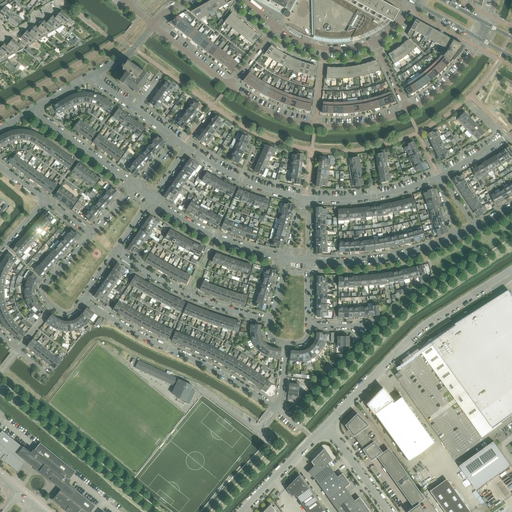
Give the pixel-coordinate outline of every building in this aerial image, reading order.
[(218,9),(213,0),(211,0),(212,0),(211,0),(208,2),(214,11),(218,9)] [(223,6),(219,0),(213,0),(218,9),(223,6)] [(236,2),(233,0),(225,0),(227,3),(227,4),(230,9),(236,2)] [(258,0),(280,12),(286,0),(258,0)] [(289,12),(295,0),(286,0),(280,12),(283,14),(284,15),(284,16),(285,17),(286,17),(287,17),(288,17),(289,16),(289,15),(290,14),(289,13),(289,12)] [(399,10),(379,0),(312,0),(313,5),(335,17),(339,10),(361,22),(365,16),(363,15),(367,8),(380,15),(387,19),(392,22),(399,10)] [(214,11),(208,2),(207,3),(204,4),(209,14),(214,11)] [(209,14),(204,4),(204,5),(203,5),(200,7),(205,16),(209,14)] [(0,9),(0,15),(3,18),(9,11),(10,9),(6,5),(2,9),(1,8),(0,9)] [(335,17),(313,5),(313,14),(326,21),(333,25),(337,18),(335,17)] [(205,16),(200,7),(197,8),(191,12),(200,19),(205,16)] [(387,19),(380,15),(367,8),(363,15),(365,16),(371,19),(381,25),(383,23),(387,19)] [(3,18),(7,21),(14,12),(10,9),(9,11),(3,18)] [(353,37),(360,24),(361,22),(339,10),(335,17),(337,18),(333,25),(340,29),(334,39),(335,39),(341,39),(346,39),(352,38),(353,37)] [(58,17),(56,19),(64,25),(73,20),(61,11),(57,16),(58,17)] [(7,21),(11,24),(17,17),(18,15),(14,12),(7,21)] [(182,19),(184,17),(185,15),(183,13),(173,18),(175,19),(169,22),(175,27),(182,19)] [(228,25),(235,16),(233,15),(234,15),(231,13),(224,22),(228,25)] [(326,21),(313,14),(313,23),(322,28),(326,21)] [(50,22),(48,24),(55,30),(64,25),(56,19),(53,16),(49,21),(50,22)] [(232,29),(240,20),(239,19),(238,18),(235,16),(228,25),(232,29)] [(366,29),(368,26),(371,19),(365,16),(361,22),(360,24),(353,37),(357,36),(362,35),(364,34),(364,33),(366,29)] [(21,21),(17,17),(11,24),(15,28),(21,21)] [(179,30),(188,20),(184,17),(182,19),(175,27),(179,30)] [(381,25),(371,19),(368,26),(374,29),(379,26),(381,25)] [(411,39),(415,32),(420,22),(415,19),(414,22),(407,34),(411,39)] [(183,34),(190,25),(192,23),(188,20),(179,30),(183,34)] [(236,32),(244,23),(243,22),(243,23),(242,22),(242,21),(240,20),(232,29),(236,32)] [(41,27),(39,29),(47,35),(55,30),(48,24),(44,21),(40,26),(41,27)] [(325,39),(333,25),(326,21),(322,28),(317,37),(319,37),(324,38),(325,39)] [(419,34),(424,24),(420,22),(415,32),(419,34)] [(240,35),(248,26),(247,26),(246,25),(244,23),(236,32),(240,35)] [(317,37),(322,28),(313,23),(313,36),(317,37)] [(424,36),(429,27),(424,24),(419,34),(424,36)] [(187,37),(194,28),(190,25),(183,34),(187,37)] [(334,39),(340,29),(333,25),(325,39),(330,39),(334,39)] [(32,32),(31,34),(38,40),(47,35),(39,29),(35,26),(32,31),(32,32)] [(245,38),(252,29),(251,29),(250,28),(248,26),(240,35),(245,38)] [(428,39),(433,29),(429,27),(424,36),(428,39)] [(191,40),(198,31),(194,28),(187,37),(191,40)] [(249,41),(256,33),(255,32),(254,31),(252,29),(245,38),(249,41)] [(433,41),(438,32),(433,29),(428,39),(433,41)] [(29,45),(38,40),(31,34),(27,31),(23,36),(24,37),(22,39),(29,45)] [(195,43),(202,35),(198,31),(191,40),(195,43)] [(437,44),(442,34),(438,32),(433,41),(437,44)] [(253,45),(260,36),(259,35),(259,36),(258,35),(258,34),(256,33),(249,41),(253,45)] [(442,46),(445,40),(447,37),(444,35),(442,34),(437,44),(441,46),(442,46)] [(199,46),(206,38),(202,35),(195,43),(199,46)] [(442,56),(451,40),(451,39),(447,37),(445,40),(442,46),(441,46),(438,52),(441,55),(442,56)] [(203,50),(210,41),(206,38),(199,46),(203,50)] [(10,45),(8,47),(15,53),(24,48),(13,39),(9,44),(10,45)] [(416,48),(408,39),(407,40),(406,41),(404,43),(411,51),(416,48)] [(460,52),(459,51),(460,49),(462,50),(464,46),(459,43),(452,40),(452,41),(451,40),(442,56),(450,62),(455,56),(456,57),(460,52)] [(207,53),(214,44),(210,41),(203,50),(207,53)] [(411,51),(404,43),(403,43),(404,43),(402,44),(400,46),(407,55),(411,51)] [(1,50),(0,51),(0,52),(7,58),(15,53),(8,47),(4,44),(0,49),(1,50)] [(211,56),(218,47),(214,44),(207,53),(211,56)] [(269,57),(275,48),(273,47),(274,47),(271,45),(264,54),(269,57)] [(407,55),(400,46),(398,47),(396,49),(403,58),(404,60),(409,57),(407,55)] [(215,59),(222,51),(218,47),(211,56),(215,59)] [(273,60),(280,51),(279,50),(279,51),(277,50),(278,49),(275,48),(269,57),(273,60)] [(403,58),(396,49),(394,50),(392,51),(398,61),(403,58)] [(219,62),(226,54),(222,51),(215,59),(219,62)] [(278,63),(284,53),(283,53),(282,52),(280,51),(273,60),(278,63)] [(398,61),(392,51),(391,52),(392,52),(390,53),(388,54),(393,64),(398,61)] [(283,66),(288,56),(287,55),(287,56),(286,55),(284,53),(278,63),(283,66)] [(223,65),(230,57),(226,54),(219,62),(223,65)] [(450,62),(442,56),(441,55),(438,59),(446,66),(450,62)] [(288,68),(292,58),(290,57),(288,56),(283,66),(288,68)] [(227,69),(234,60),(230,57),(223,65),(225,67),(227,69)] [(231,72),(240,61),(236,58),(234,60),(227,69),(231,72)] [(293,71),(297,60),(296,60),(295,59),(292,58),(288,68),(293,71)] [(446,66),(438,59),(435,62),(442,70),(446,66)] [(298,72),(302,62),(301,61),(301,62),(299,61),(297,60),(293,71),(298,72)] [(380,71),(376,60),(375,60),(375,61),(373,61),(371,62),(375,73),(380,71)] [(142,86),(147,79),(150,75),(143,70),(142,72),(127,61),(123,68),(127,71),(120,81),(126,86),(127,85),(137,92),(142,86)] [(303,74),(306,63),(305,63),(304,63),(304,62),(302,62),(298,72),(303,74)] [(375,73),(371,62),(370,62),(369,63),(369,62),(366,63),(369,74),(375,73)] [(442,70),(435,62),(431,66),(438,74),(442,70)] [(308,76),(311,64),(310,64),(310,65),(309,64),(306,63),(303,74),(308,76)] [(369,74),(366,63),(365,63),(365,64),(364,64),(361,65),(364,76),(369,74)] [(438,74),(431,66),(427,69),(435,77),(438,74)] [(435,77),(427,69),(424,72),(430,80),(435,77)] [(247,84),(253,76),(249,72),(243,81),(247,84)] [(430,80),(424,72),(420,75),(426,84),(430,80)] [(426,84),(420,75),(416,78),(422,87),(426,84)] [(251,87),(257,78),(253,76),(247,84),(251,87)] [(256,90),(261,81),(257,78),(251,87),(252,87),(256,90)] [(422,87),(416,78),(412,81),(418,90),(422,87)] [(260,93),(266,84),(267,82),(263,79),(261,81),(256,90),(260,93)] [(167,82),(166,81),(163,86),(172,93),(175,88),(170,84),(167,82)] [(418,90),(412,81),(408,83),(413,93),(418,90)] [(413,93),(408,83),(403,86),(408,95),(409,95),(413,93)] [(265,96),(270,86),(266,84),(260,93),(265,96)] [(172,93),(163,86),(160,91),(167,96),(169,97),(172,93)] [(270,98),(274,88),(270,86),(265,96),(270,98)] [(274,100),(279,90),(274,88),(270,98),(274,100)] [(279,102),(283,92),(279,90),(274,100),(279,102)] [(167,96),(160,91),(156,95),(164,101),(167,96)] [(284,104),(288,94),(283,92),(279,102),(284,104)] [(395,102),(391,92),(386,94),(389,104),(394,102),(395,102)] [(82,104),(80,93),(76,94),(73,95),(77,105),(79,104),(82,104)] [(95,106),(100,96),(99,96),(96,94),(94,94),(91,104),(93,105),(95,106)] [(289,106),(293,96),(288,94),(284,104),(289,106)] [(389,104),(386,94),(381,95),(384,106),(385,106),(389,104)] [(77,105),(73,95),(69,96),(67,98),(73,107),(75,106),(77,105)] [(164,101),(156,95),(153,99),(161,105),(164,101)] [(384,106),(381,95),(376,97),(379,107),(380,107),(384,106)] [(100,107),(106,100),(102,98),(100,96),(95,106),(97,107),(99,108),(100,107)] [(294,108),(297,97),(293,96),(289,106),(294,108)] [(73,107),(67,98),(62,100),(68,110),(73,107)] [(161,105),(153,99),(150,104),(159,110),(162,105),(161,105)] [(68,110),(62,100),(58,103),(63,111),(63,112),(68,110)] [(104,111),(110,103),(106,100),(100,107),(104,111)] [(197,112),(202,106),(198,103),(197,104),(193,100),(189,105),(190,106),(197,112)] [(63,111),(58,103),(54,106),(56,109),(55,110),(57,114),(58,113),(58,114),(63,111)] [(109,114),(114,106),(110,103),(104,111),(109,114)] [(197,112),(190,106),(187,110),(194,116),(197,112)] [(194,116),(187,110),(185,108),(181,112),(182,113),(191,120),(194,116)] [(115,122),(117,120),(123,112),(118,109),(113,116),(112,116),(110,118),(115,122)] [(121,123),(127,115),(123,112),(117,120),(121,123)] [(462,125),(470,118),(465,112),(457,120),(462,125)] [(191,120),(182,113),(179,117),(180,118),(188,124),(191,120)] [(125,128),(131,118),(127,115),(121,123),(120,124),(125,128)] [(223,123),(219,120),(220,119),(216,116),(212,122),(219,128),(223,123)] [(188,124),(180,118),(179,117),(175,122),(180,125),(179,126),(183,130),(187,124),(188,124)] [(130,129),(136,122),(131,118),(125,128),(129,131),(130,129)] [(467,130),(475,123),(470,118),(462,125),(467,130)] [(78,131),(84,123),(80,119),(73,128),(78,131)] [(134,133),(140,125),(136,122),(130,129),(134,133)] [(219,128),(212,122),(208,126),(216,132),(219,128)] [(82,134),(88,126),(84,123),(78,131),(82,134)] [(474,135),(480,128),(475,123),(467,130),(473,136),(474,135)] [(139,136),(145,128),(140,125),(134,133),(139,136)] [(86,137),(92,129),(88,126),(82,134),(86,137)] [(216,132),(208,126),(205,130),(212,136),(213,136),(216,132)] [(440,136),(441,136),(437,127),(432,130),(433,132),(428,134),(431,140),(440,136)] [(479,140),(485,133),(480,128),(474,135),(479,140)] [(90,141),(97,132),(92,129),(86,137),(90,141)] [(18,141),(16,130),(14,130),(10,131),(9,132),(13,142),(15,141),(18,141)] [(212,136),(205,130),(202,135),(210,141),(214,137),(213,136),(212,136)] [(31,143),(36,133),(35,133),(31,131),(30,131),(27,141),(28,142),(31,143)] [(13,142),(9,132),(7,133),(3,134),(9,144),(12,142),(13,142)] [(35,145),(42,137),(38,134),(36,133),(31,143),(33,144),(35,145)] [(9,144),(3,134),(0,136),(0,138),(4,146),(9,144)] [(97,145),(103,137),(99,134),(93,142),(97,145)] [(246,144),(249,137),(241,134),(238,140),(246,144)] [(160,147),(165,142),(161,138),(160,139),(156,135),(152,140),(160,147)] [(210,141),(202,135),(197,140),(201,143),(202,142),(207,145),(210,141)] [(442,141),(440,136),(431,141),(434,145),(442,141)] [(39,148),(46,140),(42,137),(35,145),(39,148)] [(101,148),(107,140),(103,137),(97,145),(101,148)] [(43,151),(50,143),(46,140),(39,148),(43,151)] [(105,151),(112,143),(107,140),(101,148),(105,151)] [(160,147),(152,140),(149,144),(150,144),(157,151),(160,147)] [(243,151),(246,144),(238,140),(236,140),(233,146),(243,151)] [(445,146),(442,141),(434,145),(436,150),(445,146)] [(416,148),(413,142),(408,144),(408,145),(403,148),(406,153),(407,152),(416,148)] [(48,154),(54,146),(50,143),(43,151),(48,154)] [(109,154),(116,146),(112,143),(105,151),(109,154)] [(157,151),(150,144),(146,148),(153,155),(157,151)] [(273,156),(276,149),(266,145),(263,151),(271,155),(273,156)] [(52,157),(58,149),(54,146),(48,154),(52,157)] [(113,158),(120,149),(116,146),(109,154),(113,158)] [(241,157),(243,151),(233,146),(230,153),(232,154),(241,157)] [(447,151),(445,146),(436,150),(438,155),(447,151)] [(153,155),(146,148),(144,147),(141,151),(142,152),(149,159),(150,159),(153,155)] [(418,153),(416,148),(407,152),(409,157),(418,153)] [(56,160),(62,152),(58,149),(52,157),(56,160)] [(118,161),(124,152),(120,149),(113,158),(118,161)] [(446,158),(451,155),(448,150),(447,151),(438,155),(441,161),(446,159),(446,158)] [(511,159),(511,157),(505,150),(501,153),(507,162),(511,159)] [(268,161),(271,155),(263,151),(260,158),(268,161)] [(60,163),(66,155),(62,152),(56,160),(60,163)] [(149,159),(142,152),(139,156),(146,163),(149,159)] [(388,159),(387,152),(376,154),(377,161),(388,159)] [(14,166),(19,158),(21,156),(17,153),(9,163),(14,166)] [(420,158),(418,153),(409,157),(408,157),(410,162),(420,158)] [(507,162),(501,153),(496,156),(502,165),(507,162)] [(238,164),(241,157),(232,154),(229,160),(238,164)] [(64,166),(70,158),(66,155),(60,163),(64,166)] [(146,163),(139,156),(135,160),(142,167),(146,163)] [(330,165),(331,159),(325,159),(325,157),(320,156),(319,164),(330,165)] [(502,165),(496,156),(492,159),(497,167),(497,168),(502,165)] [(359,164),(358,157),(347,158),(349,166),(359,164)] [(18,169),(23,161),(19,158),(14,166),(18,169)] [(68,170),(75,161),(70,158),(64,166),(68,170)] [(267,169),(270,162),(268,161),(260,158),(257,165),(265,168),(267,169)] [(423,163),(420,158),(410,162),(413,167),(423,163)] [(195,171),(199,165),(194,161),(194,162),(190,159),(186,165),(194,170),(195,171)] [(389,166),(388,159),(377,161),(378,168),(387,167),(389,166)] [(497,167),(492,159),(487,161),(492,169),(497,167)] [(142,167),(135,160),(132,164),(139,171),(142,167)] [(22,172),(28,164),(23,161),(18,169),(22,172)] [(493,171),(492,169),(487,161),(482,164),(487,172),(488,174),(493,171)] [(84,181),(91,172),(78,163),(72,172),(84,181)] [(139,171),(132,164),(131,163),(127,168),(131,171),(130,173),(134,176),(139,171)] [(426,169),(423,163),(413,167),(415,172),(420,170),(421,171),(426,169)] [(26,175),(32,167),(28,164),(22,172),(26,175)] [(361,171),(360,164),(359,164),(349,166),(350,173),(361,171)] [(487,172),(482,164),(478,167),(482,175),(487,172)] [(194,170),(186,165),(183,169),(191,175),(194,170)] [(262,175),(265,168),(257,165),(254,171),(262,175)] [(30,178),(36,170),(32,167),(26,175),(30,178)] [(388,174),(387,167),(378,168),(379,175),(388,174)] [(483,176),(482,175),(478,167),(473,169),(478,179),(483,176)] [(191,175),(183,169),(180,174),(188,179),(191,175)] [(34,181),(40,173),(36,170),(30,178),(34,181)] [(362,178),(361,171),(350,173),(351,180),(362,178)] [(88,184),(95,175),(91,172),(84,181),(88,184)] [(207,184),(212,176),(206,172),(201,181),(203,182),(207,184)] [(38,184),(44,176),(40,173),(34,181),(38,184)] [(391,181),(390,173),(388,174),(379,175),(381,183),(391,181)] [(188,179),(180,174),(177,178),(184,184),(185,184),(188,179)] [(457,185),(465,180),(466,179),(463,174),(458,177),(457,176),(453,179),(457,185)] [(92,187),(99,178),(95,175),(88,184),(92,187)] [(42,187),(48,179),(44,176),(38,184),(42,187)] [(213,187),(218,179),(212,176),(207,184),(212,187),(213,187)] [(299,184),(300,177),(289,176),(288,181),(294,182),(293,184),(299,184)] [(184,184),(177,178),(174,182),(182,188),(184,184)] [(363,185),(362,178),(351,180),(352,187),(363,185)] [(47,190),(52,182),(48,179),(42,187),(47,190)] [(219,191),(223,182),(221,181),(218,179),(213,187),(219,191)] [(460,189),(468,184),(465,180),(457,185),(460,189)] [(51,193),(57,186),(52,182),(47,190),(51,193)] [(182,188),(174,182),(170,187),(179,193),(183,189),(182,188)] [(225,194),(229,185),(223,182),(219,191),(222,192),(225,194)] [(119,193),(115,189),(114,190),(110,186),(110,187),(107,184),(103,188),(106,190),(106,191),(107,192),(114,198),(119,193)] [(463,194),(471,188),(468,184),(460,189),(463,194)] [(231,197),(235,188),(229,185),(225,194),(231,197)] [(62,202),(69,193),(61,187),(54,196),(62,202)] [(179,193),(170,187),(167,191),(176,198),(179,193)] [(466,198),(475,192),(476,191),(473,187),(471,188),(463,194),(466,198)] [(509,197),(504,187),(504,188),(504,189),(500,191),(505,199),(509,197)] [(241,201),(244,192),(240,190),(238,189),(233,199),(240,202),(241,201)] [(434,195),(432,189),(427,190),(427,192),(423,193),(425,198),(434,195)] [(176,198),(167,191),(163,197),(167,200),(167,201),(172,204),(176,198)] [(505,199),(500,191),(496,193),(501,202),(505,199)] [(114,198),(107,192),(103,195),(110,202),(114,198)] [(247,203),(250,194),(244,192),(241,201),(247,203)] [(469,203),(477,198),(478,197),(475,192),(466,198),(469,203)] [(67,205),(73,196),(69,193),(62,202),(67,205)] [(501,202),(496,193),(491,196),(496,204),(501,202)] [(110,202),(103,195),(102,194),(99,199),(106,206),(110,202)] [(253,205),(256,196),(254,195),(250,194),(247,203),(253,205)] [(436,201),(434,195),(425,198),(427,203),(436,201)] [(77,199),(73,196),(67,205),(71,208),(77,199)] [(260,207),(263,198),(256,196),(253,205),(256,206),(260,207)] [(266,209),(269,200),(263,198),(260,207),(266,209)] [(416,208),(412,198),(407,199),(410,209),(410,210),(416,208)] [(472,207),(480,202),(477,198),(469,203),(472,207)] [(106,206),(99,199),(95,203),(103,210),(106,206)] [(410,209),(407,199),(402,201),(404,210),(405,212),(410,211),(410,210),(410,209)] [(191,212),(196,204),(191,201),(186,210),(191,212)] [(399,212),(397,202),(391,203),(393,213),(394,214),(399,213),(399,212)] [(475,211),(483,206),(480,202),(472,207),(475,211)] [(103,210),(95,203),(91,207),(92,208),(99,214),(103,210)] [(291,211),(293,204),(288,203),(288,204),(282,203),(281,208),(291,211)] [(195,215),(200,206),(199,206),(196,204),(191,212),(195,215)] [(482,213),(487,210),(484,205),(483,206),(475,211),(479,218),(483,215),(482,213)] [(200,217),(204,209),(200,206),(195,215),(200,217)] [(204,219),(208,211),(209,210),(210,208),(206,206),(204,209),(200,217),(204,219)] [(99,214),(92,208),(89,211),(96,218),(99,214)] [(290,216),(291,211),(281,208),(282,209),(281,214),(279,213),(290,216)] [(96,218),(89,211),(88,210),(84,215),(88,218),(87,220),(91,223),(96,218)] [(209,222),(213,213),(214,212),(209,210),(208,211),(204,219),(204,220),(209,222)] [(54,218),(47,212),(43,215),(50,222),(54,218)] [(213,224),(217,215),(213,213),(209,222),(213,224)] [(288,222),(290,216),(279,213),(278,219),(288,222)] [(218,226),(223,216),(218,214),(217,215),(213,224),(218,226)] [(51,223),(50,222),(43,215),(40,219),(48,227),(51,223)] [(159,223),(154,220),(155,219),(155,218),(151,216),(146,222),(154,227),(155,228),(159,223)] [(443,221),(441,216),(432,219),(430,219),(432,224),(443,221)] [(226,230),(230,221),(230,219),(225,217),(221,228),(226,230)] [(48,227),(40,219),(36,223),(44,230),(48,227)] [(230,232),(234,223),(235,221),(230,219),(230,221),(226,230),(230,232)] [(287,227),(288,222),(278,219),(279,219),(278,224),(287,227)] [(444,226),(443,221),(432,224),(434,230),(435,229),(444,226)] [(154,227),(146,222),(143,226),(151,231),(154,227)] [(44,230),(36,223),(33,227),(41,234),(44,230)] [(235,233),(239,224),(234,223),(230,232),(231,232),(235,233)] [(245,237),(248,226),(244,225),(243,226),(240,235),(245,237)] [(151,231),(143,226),(140,230),(150,237),(152,232),(151,231)] [(250,238),(253,229),(253,228),(248,226),(245,237),(250,238)] [(446,233),(444,226),(435,229),(437,234),(440,233),(441,235),(446,233)] [(41,234),(33,227),(29,231),(37,238),(41,234)] [(255,240),(258,228),(253,227),(253,228),(253,229),(250,238),(255,240)] [(424,238),(421,227),(417,228),(417,229),(416,229),(419,239),(424,238)] [(80,235),(76,232),(75,233),(70,229),(67,233),(75,241),(80,235)] [(170,240),(175,232),(170,229),(164,239),(169,242),(170,240)] [(284,237),(286,232),(275,229),(274,234),(284,237)] [(150,237),(140,230),(137,235),(145,240),(147,241),(150,237)] [(37,238),(29,231),(26,234),(28,236),(34,242),(37,238)] [(174,243),(179,235),(175,232),(170,240),(174,243)] [(75,241),(67,233),(63,237),(71,245),(75,241)] [(34,242),(28,236),(26,234),(22,238),(28,243),(30,245),(34,242)] [(283,242),(284,237),(274,234),(272,239),(283,242)] [(145,240),(137,235),(134,239),(142,245),(145,240)] [(179,247),(179,246),(184,238),(179,235),(174,243),(174,244),(179,247)] [(71,245),(63,237),(59,241),(67,249),(71,245)] [(30,245),(28,243),(22,238),(19,242),(27,249),(30,245)] [(184,249),(189,240),(184,238),(179,246),(184,249)] [(142,245),(134,239),(131,244),(139,249),(142,245)] [(281,249),(283,242),(272,239),(271,245),(276,246),(276,248),(281,249)] [(189,251),(193,243),(189,240),(184,249),(189,251)] [(67,249),(59,241),(56,245),(64,253),(67,249)] [(27,249),(19,242),(15,246),(22,252),(23,253),(27,249)] [(194,254),(198,245),(193,243),(189,251),(194,254)] [(140,250),(139,249),(131,244),(127,249),(131,252),(132,251),(137,254),(140,250)] [(64,253),(56,245),(52,249),(60,257),(64,253)] [(199,258),(203,247),(202,247),(198,245),(194,254),(193,255),(199,258)] [(22,252),(15,246),(12,249),(22,258),(24,260),(25,260),(27,257),(23,253),(22,252)] [(60,257),(52,249),(48,253),(56,261),(60,257)] [(16,259),(9,252),(5,258),(14,264),(14,263),(13,262),(16,259)] [(56,261),(48,253),(45,257),(53,265),(56,261)] [(149,264),(154,256),(150,253),(145,261),(149,264)] [(217,264),(220,255),(215,253),(211,262),(217,264)] [(222,266),(225,257),(220,255),(217,264),(222,266)] [(154,267),(159,258),(154,256),(149,264),(154,267)] [(53,265),(45,257),(41,261),(49,269),(53,265)] [(227,268),(230,259),(225,257),(222,266),(227,268)] [(14,264),(5,258),(2,262),(11,268),(14,264)] [(158,269),(163,261),(162,260),(159,258),(154,267),(155,268),(158,269)] [(233,270),(236,260),(230,259),(227,268),(227,269),(232,271),(233,270)] [(238,271),(241,262),(236,260),(233,270),(238,271)] [(49,269),(41,261),(38,265),(46,273),(49,269)] [(163,272),(168,263),(163,261),(158,269),(163,272)] [(11,268),(2,262),(0,265),(0,267),(9,272),(11,268)] [(243,273),(246,264),(241,262),(238,271),(243,273)] [(126,270),(121,267),(122,266),(118,263),(114,269),(122,275),(126,270)] [(167,275),(172,266),(168,263),(163,272),(167,275)] [(248,276),(251,265),(246,264),(243,273),(243,274),(248,276)] [(46,273),(38,265),(34,269),(42,277),(46,273)] [(427,274),(425,267),(422,268),(421,265),(416,267),(419,278),(424,276),(424,275),(427,274)] [(172,277),(177,268),(172,266),(167,275),(169,275),(172,277)] [(9,272),(0,267),(0,273),(7,276),(9,272)] [(177,279),(181,271),(177,268),(172,277),(177,279)] [(122,275),(114,269),(110,273),(119,280),(122,275)] [(273,278),(275,271),(270,269),(269,271),(264,269),(262,275),(273,278)] [(408,279),(406,269),(401,270),(403,280),(404,280),(404,282),(409,281),(409,279),(408,279)] [(39,280),(31,272),(28,270),(26,273),(29,275),(26,279),(28,279),(36,284),(37,282),(39,280)] [(181,282),(186,273),(181,271),(177,279),(181,282)] [(119,280),(110,273),(107,278),(116,284),(119,280)] [(186,284),(190,275),(186,273),(181,282),(186,284)] [(134,286),(139,278),(135,275),(130,284),(134,286)] [(272,283),(273,278),(262,275),(264,275),(262,280),(261,280),(272,283)] [(116,284),(107,278),(104,282),(113,288),(116,284)] [(138,290),(144,281),(139,278),(134,286),(133,287),(138,290)] [(35,289),(35,287),(36,284),(28,279),(26,282),(25,286),(25,287),(35,289)] [(270,288),(272,283),(261,280),(260,285),(270,288)] [(142,293),(148,284),(144,281),(138,290),(142,292),(142,293)] [(205,292),(208,283),(203,281),(200,290),(205,292)] [(113,288),(104,282),(101,287),(110,293),(113,288)] [(209,294),(213,285),(208,283),(205,292),(209,294)] [(147,295),(152,286),(148,284),(142,293),(147,295)] [(214,296),(218,287),(214,285),(213,285),(209,294),(214,296)] [(269,293),(270,288),(260,285),(258,290),(259,291),(269,293)] [(152,298),(157,289),(156,288),(152,286),(147,295),(150,297),(152,298)] [(110,293),(101,287),(98,291),(107,297),(110,293)] [(219,297),(223,288),(218,287),(214,296),(219,297)] [(224,299),(227,290),(226,290),(223,288),(219,297),(224,299)] [(156,301),(161,291),(157,289),(152,298),(156,301)] [(107,297),(98,291),(94,297),(98,300),(99,299),(104,302),(107,297)] [(161,303),(166,293),(161,291),(156,301),(161,303)] [(401,365),(396,368),(397,371),(403,367),(433,345),(441,355),(440,355),(458,379),(453,383),(468,403),(472,399),(481,412),(493,428),(511,414),(511,294),(510,292),(474,318),(471,314),(477,311),(476,310),(467,316),(468,316),(455,324),(456,325),(455,326),(434,340),(435,340),(432,343),(420,351),(401,365)] [(35,298),(35,295),(34,293),(25,294),(25,297),(26,301),(35,298)] [(166,305),(170,296),(166,293),(161,303),(166,305)] [(170,308),(175,298),(174,297),(170,296),(166,305),(169,307),(170,308)] [(30,308),(38,302),(36,300),(35,298),(26,301),(27,304),(28,305),(30,308)] [(175,310),(180,300),(175,298),(170,308),(175,310)] [(117,312),(122,304),(124,301),(120,299),(118,301),(113,309),(117,312)] [(180,312),(185,302),(180,300),(175,310),(179,312),(180,312)] [(264,310),(266,304),(255,301),(254,306),(259,307),(259,309),(264,310)] [(35,314),(41,306),(39,305),(38,303),(38,302),(30,308),(32,310),(34,313),(35,314)] [(122,315),(127,306),(123,303),(122,304),(117,312),(122,315)] [(188,316),(192,306),(187,304),(183,313),(188,316)] [(39,317),(45,310),(41,306),(35,314),(33,317),(37,320),(39,317)] [(126,317),(132,308),(127,306),(122,315),(124,316),(126,317)] [(193,318),(197,308),(192,306),(188,316),(193,318)] [(90,320),(94,313),(86,308),(82,314),(90,320)] [(131,320),(136,311),(134,310),(132,308),(126,317),(126,318),(131,320)] [(198,320),(202,309),(197,308),(193,318),(194,318),(198,320)] [(203,321),(206,311),(202,309),(198,320),(203,321)] [(0,318),(1,321),(11,315),(9,311),(0,314),(0,318)] [(135,323),(141,313),(136,311),(131,320),(135,323)] [(208,323),(211,313),(206,311),(203,321),(206,323),(208,323)] [(140,325),(145,316),(141,313),(135,323),(140,325)] [(212,325),(216,315),(211,313),(208,323),(212,325)] [(90,320),(82,314),(81,316),(79,318),(85,325),(87,323),(89,321),(90,320)] [(4,325),(13,319),(11,315),(1,321),(4,325)] [(50,326),(56,318),(51,315),(45,323),(49,327),(50,326)] [(217,327),(221,316),(216,315),(212,325),(217,327)] [(144,328),(149,318),(145,316),(140,325),(144,328)] [(222,328),(226,318),(221,316),(217,327),(222,328)] [(56,329),(60,321),(58,320),(56,318),(50,326),(53,328),(56,329)] [(85,325),(79,318),(77,319),(75,320),(78,329),(79,329),(82,327),(84,326),(85,325)] [(149,330),(154,320),(149,318),(144,328),(146,329),(149,330)] [(227,330),(231,319),(226,318),(222,328),(227,330)] [(7,330),(16,323),(13,319),(4,325),(7,330)] [(78,329),(75,320),(74,321),(72,321),(70,322),(71,331),(73,331),(76,330),(78,329)] [(154,332),(158,323),(156,322),(154,320),(149,330),(154,332)] [(64,331),(65,322),(63,321),(60,321),(56,329),(58,330),(62,331),(64,331)] [(11,334),(19,326),(16,323),(7,330),(11,334)] [(158,335),(163,325),(158,323),(154,332),(158,335)] [(260,328),(261,325),(256,324),(255,325),(251,324),(250,328),(250,330),(250,332),(260,332),(260,330),(260,328)] [(163,337),(168,327),(163,325),(158,335),(161,336),(163,337)] [(15,337),(22,329),(19,326),(11,334),(15,337)] [(168,339),(173,329),(168,327),(163,337),(168,339)] [(15,337),(20,341),(26,333),(22,331),(23,330),(22,329),(15,337)] [(176,343),(180,332),(175,331),(171,341),(176,343)] [(181,344),(185,334),(180,332),(176,343),(181,344)] [(325,342),(326,334),(322,333),(317,332),(317,333),(316,336),(316,339),(325,342)] [(186,346),(190,336),(185,334),(181,344),(186,346)] [(190,348),(195,338),(190,336),(186,346),(190,348)] [(255,346),(263,341),(262,339),(261,337),(252,340),(250,340),(252,344),(254,347),(255,346)] [(195,350),(199,340),(195,338),(190,348),(195,350)] [(30,349),(36,342),(32,339),(26,346),(30,349)] [(325,346),(326,342),(325,342),(316,339),(315,341),(314,343),(323,349),(325,346)] [(200,352),(204,343),(199,340),(195,350),(200,352)] [(35,353),(41,344),(37,341),(36,342),(30,349),(35,353)] [(260,352),(266,345),(265,343),(263,341),(255,346),(257,349),(260,352)] [(204,355),(209,345),(204,343),(200,352),(204,355)] [(323,350),(323,349),(314,343),(314,344),(312,345),(310,347),(318,355),(320,353),(323,350)] [(39,356),(45,348),(41,344),(35,353),(39,356)] [(209,357),(214,347),(209,345),(204,355),(209,357)] [(267,356),(271,347),(268,346),(266,345),(260,352),(263,354),(267,356)] [(213,359),(218,349),(214,347),(209,357),(213,359)] [(274,358),(275,349),(273,348),(271,348),(271,347),(267,356),(270,357),(274,358)] [(318,355),(310,347),(308,349),(306,350),(311,360),(314,358),(317,356),(318,355)] [(43,359),(49,351),(45,348),(39,356),(43,359)] [(218,361),(223,352),(218,349),(213,359),(218,361)] [(311,360),(306,350),(304,351),(302,351),(303,362),(307,361),(311,360)] [(47,362),(53,354),(49,351),(43,359),(47,362)] [(222,364),(228,354),(223,352),(218,361),(222,364)] [(51,366),(57,358),(57,357),(53,354),(47,362),(51,366)] [(227,366),(232,357),(228,354),(222,364),(227,366)] [(231,369),(237,360),(232,357),(227,366),(231,369)] [(55,369),(61,361),(57,358),(51,366),(55,369)] [(236,372),(241,362),(237,360),(231,369),(236,372)] [(191,389),(192,386),(138,361),(135,367),(177,386),(176,389),(174,388),(172,394),(178,396),(177,398),(185,401),(184,403),(189,405),(195,391),(191,389)] [(240,374),(246,365),(241,362),(236,372),(240,374)] [(244,377),(250,368),(246,365),(240,374),(244,377)] [(249,380),(254,371),(250,368),(244,377),(249,380)] [(253,382),(259,374),(254,371),(249,380),(253,382)] [(257,385),(263,376),(259,374),(253,382),(257,385)] [(261,389),(267,381),(268,380),(263,376),(257,385),(261,389)] [(266,392),(271,384),(267,381),(261,389),(266,392)] [(298,390),(299,382),(293,381),(293,384),(289,384),(289,389),(298,390)] [(393,402),(383,388),(367,404),(408,461),(434,443),(401,397),(393,402)] [(297,399),(298,390),(289,389),(288,395),(291,395),(291,398),(297,399)] [(346,425),(371,459),(380,452),(363,428),(367,425),(357,415),(346,425)] [(2,431),(0,433),(0,457),(2,459),(4,461),(17,471),(26,460),(29,462),(37,469),(36,470),(42,475),(44,477),(45,477),(50,481),(51,480),(59,487),(61,489),(53,500),(66,510),(66,511),(67,511),(90,511),(96,506),(67,483),(76,471),(40,443),(31,454),(2,431)] [(494,442),(460,466),(477,490),(511,466),(494,442)] [(315,479),(315,480),(331,469),(328,464),(332,460),(324,449),(312,462),(314,465),(307,472),(315,479)] [(378,457),(382,462),(392,455),(388,450),(378,457)] [(382,462),(385,467),(395,460),(392,455),(382,462)] [(385,467),(389,471),(398,464),(395,460),(385,467)] [(389,471),(392,476),(402,469),(398,464),(389,471)] [(315,480),(327,497),(348,482),(342,474),(338,477),(331,469),(315,480)] [(392,476),(396,481),(405,474),(402,469),(392,476)] [(396,481),(399,486),(409,479),(405,474),(396,481)] [(299,475),(286,488),(292,496),(295,494),(307,511),(322,511),(325,510),(299,475)] [(399,486),(403,491),(412,484),(409,479),(399,486)] [(327,497),(338,511),(340,511),(355,502),(355,501),(345,487),(350,484),(348,482),(327,497)] [(431,494),(444,511),(470,511),(449,482),(431,494)] [(403,491),(406,496),(416,489),(412,484),(403,491)] [(406,496),(410,501),(419,494),(416,489),(406,496)] [(423,499),(419,494),(410,501),(413,506),(423,499)] [(340,511),(369,511),(359,498),(355,501),(355,502),(340,511)]
